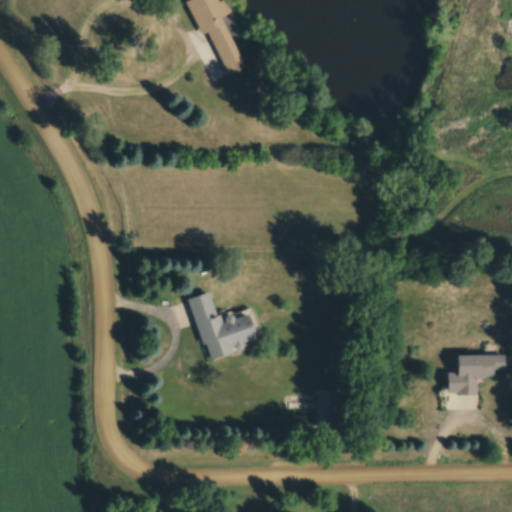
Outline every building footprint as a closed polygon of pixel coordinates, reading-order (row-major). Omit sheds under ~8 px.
[(189,0),(183,3),(201,37),(206,34),(228,76),(244,68),(219,19),(229,13),(222,0),(189,0)] [(396,154),(396,163),(407,163),(407,154),(396,154)] [(248,315),(218,324),(210,294),(188,301),(206,362),(257,347),(248,315)] [(504,357),(457,357),(456,375),(446,375),(446,397),(476,397),(476,380),(493,380),(493,372),(504,372),(504,357)] [(316,393),(316,428),(340,428),(340,393),(316,393)]
